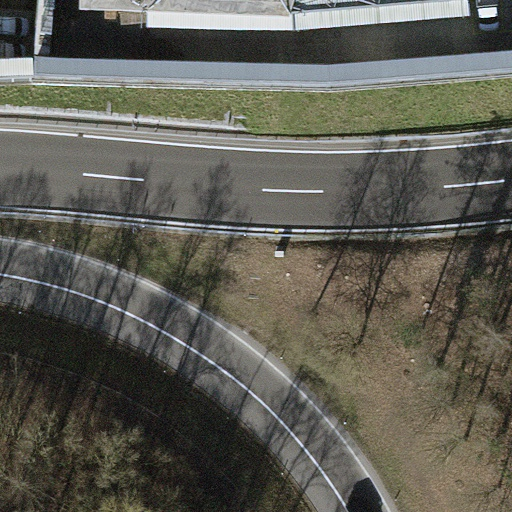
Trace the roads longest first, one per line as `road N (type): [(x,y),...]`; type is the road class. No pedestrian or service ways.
road 1 (motorway): [(511,179),(294,191),(0,169)]
road 2 (motorway): [(0,257),(119,289),(231,353),(290,404),(371,511)]
